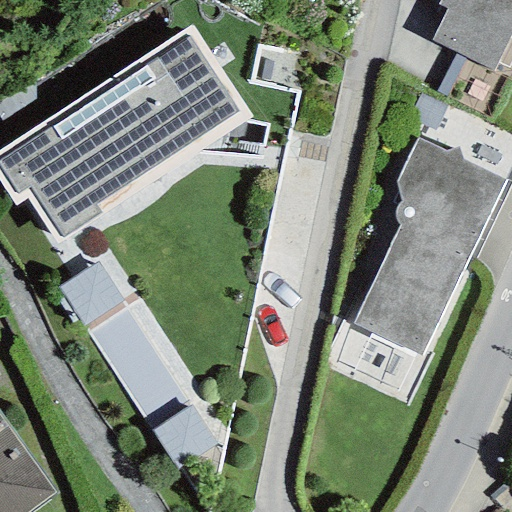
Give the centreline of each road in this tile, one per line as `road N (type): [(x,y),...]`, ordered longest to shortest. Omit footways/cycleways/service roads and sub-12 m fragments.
road 1 (residential): [(281,511),(278,486),(384,0)]
road 2 (tertiary): [(511,334),(416,511)]
